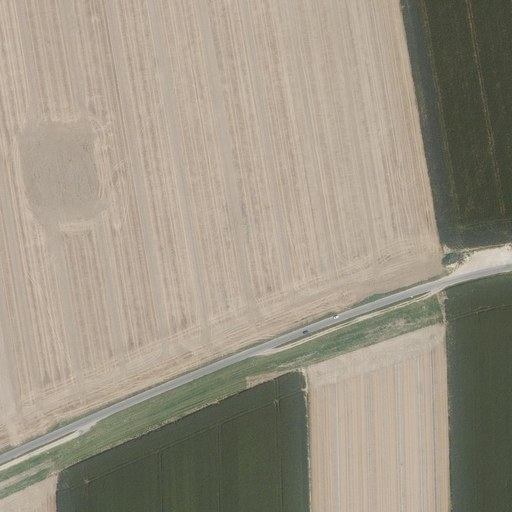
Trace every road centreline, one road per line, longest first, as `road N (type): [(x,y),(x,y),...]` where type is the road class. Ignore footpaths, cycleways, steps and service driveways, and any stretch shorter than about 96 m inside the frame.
road 1 (tertiary): [(511,268),(365,306),(0,459)]
road 2 (track): [(255,350),(299,342),(441,283)]
